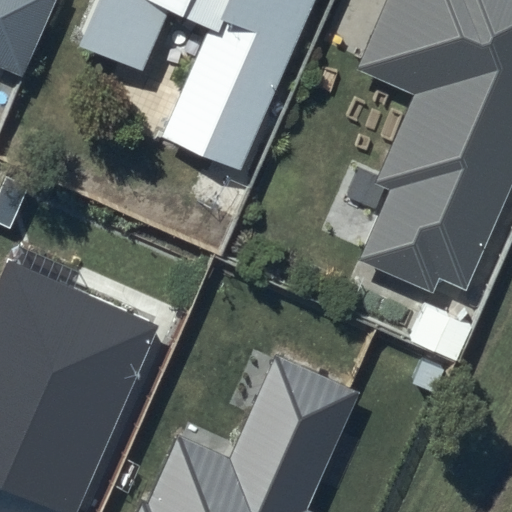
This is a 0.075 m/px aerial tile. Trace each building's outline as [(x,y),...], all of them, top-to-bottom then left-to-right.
[(0,0),(0,68),(23,79),(57,0),(0,0)] [(93,0),(71,54),(143,85),(170,22),(204,37),(159,140),(242,175),(317,0),(93,0)] [(511,0),(388,0),(357,71),(414,96),(376,182),(391,189),(358,264),(433,297),(437,286),(460,296),(511,177),(511,0)] [(81,511),(161,327),(9,262),(0,281),(0,487),(58,511),(81,511)] [(358,391),(274,356),(230,457),(178,435),(140,511),(306,511),(304,511),(358,391)]
